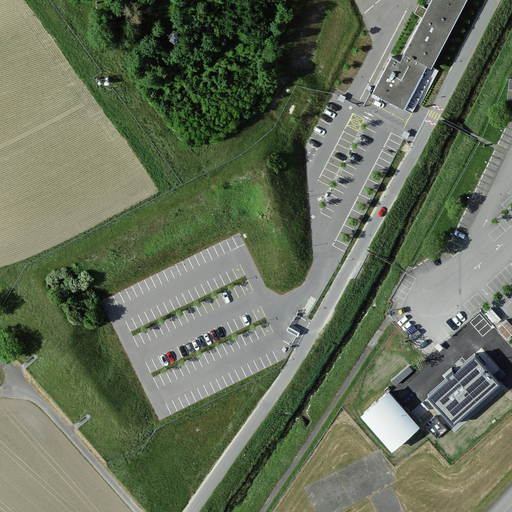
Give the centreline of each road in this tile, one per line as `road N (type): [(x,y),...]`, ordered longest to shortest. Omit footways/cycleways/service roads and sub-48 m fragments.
road 1 (tertiary): [(493,0),(284,383),(190,511)]
road 2 (unknown): [(304,346),(294,310),(321,242),(320,165),(395,0)]
road 3 (track): [(261,511),(394,310),(413,298)]
road 4 (unclassified): [(511,238),(436,298),(413,298)]
